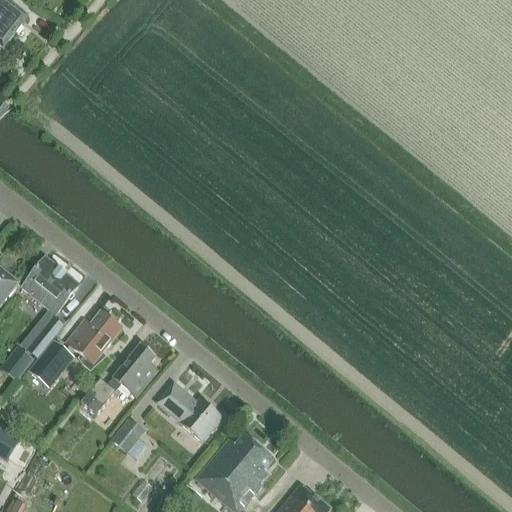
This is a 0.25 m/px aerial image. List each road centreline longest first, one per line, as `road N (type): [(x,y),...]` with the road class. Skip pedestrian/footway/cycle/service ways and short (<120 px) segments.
road 1 (residential): [(0,194),(381,511)]
road 2 (residential): [(105,0),(9,107)]
